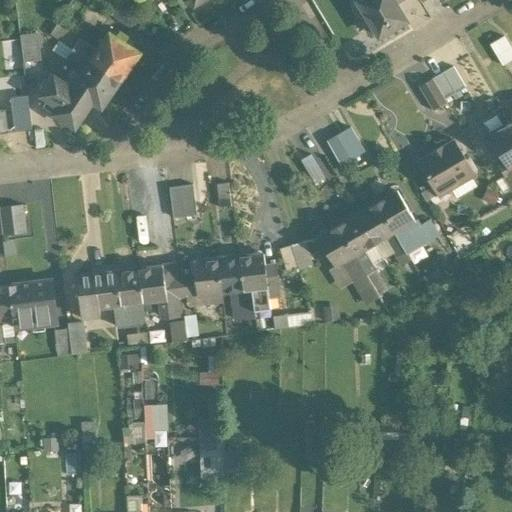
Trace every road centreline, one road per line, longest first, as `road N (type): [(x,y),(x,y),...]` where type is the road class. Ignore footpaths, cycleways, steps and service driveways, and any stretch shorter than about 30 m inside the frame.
road 1 (residential): [(341,92),(243,141),(124,158)]
road 2 (residential): [(271,0),(188,51),(136,115),(124,158)]
road 3 (residential): [(495,0),(341,92)]
road 4 (residential): [(124,158),(0,168)]
